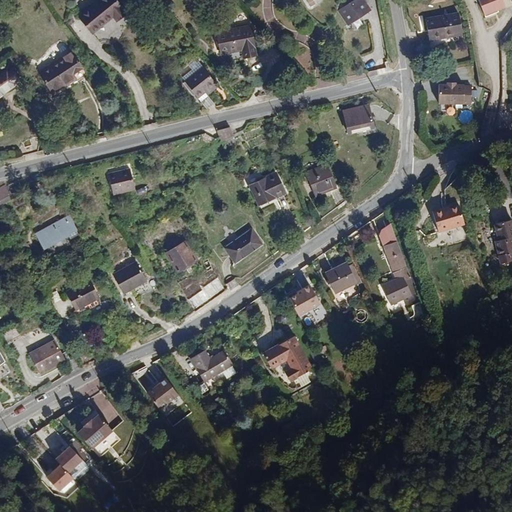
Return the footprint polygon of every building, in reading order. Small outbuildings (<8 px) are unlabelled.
[(118,19),(127,12),(117,0),(99,0),(80,16),(93,32),(114,15),(118,19)] [(369,9),(363,0),(355,0),(340,10),(348,23),(369,9)] [(479,0),(486,17),(509,8),(505,0),(479,0)] [(459,36),(456,16),(421,22),(424,43),(444,40),(444,38),(459,36)] [(245,59),(257,56),(251,27),(218,34),(222,55),(243,50),(245,59)] [(63,94),(90,77),(72,50),(45,68),(63,94)] [(40,72),(57,98),(63,94),(45,68),(40,72)] [(210,91),(218,85),(205,69),(188,82),(209,108),(218,100),(210,91)] [(19,79),(14,70),(8,74),(7,73),(0,77),(0,94),(15,84),(14,82),(19,79)] [(473,83),(438,84),(439,105),(473,105),(473,83)] [(349,133),(374,127),(369,105),(344,110),(349,133)] [(231,128),(217,131),(222,142),(235,135),(231,128)] [(315,197),(337,188),(328,163),(306,171),(315,197)] [(136,188),(132,171),(125,173),(123,169),(110,173),(115,194),(136,188)] [(285,192),(276,172),(251,185),(259,203),(285,192)] [(6,184),(0,187),(0,203),(2,207),(14,201),(7,186),(6,184)] [(462,226),(457,208),(443,213),(442,210),(431,214),(438,233),(462,226)] [(72,239),(79,235),(69,216),(37,234),(44,247),(69,233),(72,239)] [(511,224),(511,221),(494,226),(498,241),(494,243),(500,266),(511,262),(511,260),(510,255),(511,254),(511,224)] [(262,243),(252,229),(225,248),(235,262),(262,243)] [(178,272),(199,259),(186,240),(165,253),(178,272)] [(32,247),(30,242),(22,246),(24,251),(32,247)] [(410,280),(395,243),(383,247),(396,281),(401,279),(402,283),(410,280)] [(148,280),(138,261),(114,274),(124,292),(148,280)] [(356,285),(346,265),(325,275),(335,295),(356,285)] [(199,308),(226,290),(219,278),(204,287),(200,280),(196,282),(192,275),(183,279),(199,308)] [(99,297),(90,280),(69,292),(77,308),(99,297)] [(313,282),(290,295),(301,316),(324,302),(313,282)] [(419,303),(410,307),(414,318),(424,313),(419,303)] [(8,319),(0,323),(0,330),(7,345),(18,339),(8,319)] [(54,367),(52,364),(65,356),(55,338),(29,352),(42,373),(54,367)] [(312,373),(292,341),(263,359),(271,373),(286,364),(291,372),(285,376),(291,386),(312,373)] [(204,383),(233,366),(225,352),(210,361),(204,352),(190,361),(204,383)] [(67,359),(65,356),(52,364),(54,367),(67,359)] [(74,371),(83,366),(78,356),(69,360),(74,371)] [(172,427),(192,413),(167,376),(157,383),(149,371),(138,379),(172,427)] [(89,421),(82,427),(83,428),(76,435),(91,450),(110,431),(97,415),(90,421),(89,421)] [(61,491),(91,466),(72,444),(56,457),(61,463),(48,475),(61,491)]
